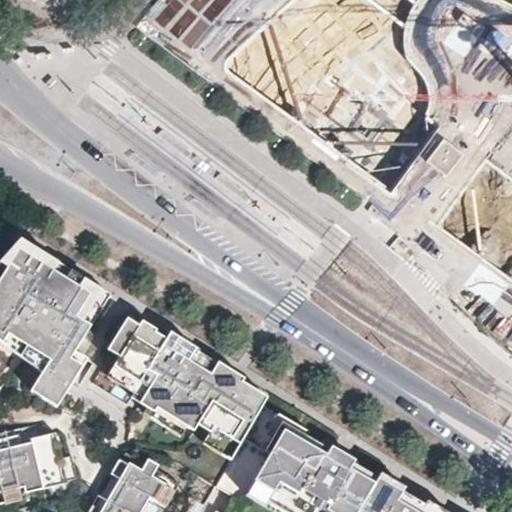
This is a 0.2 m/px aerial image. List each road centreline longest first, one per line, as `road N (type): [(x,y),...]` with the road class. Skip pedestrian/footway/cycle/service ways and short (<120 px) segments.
road 1 (primary): [(511,442),(313,319),(55,129),(0,78)]
road 2 (primary): [(0,159),(511,469)]
